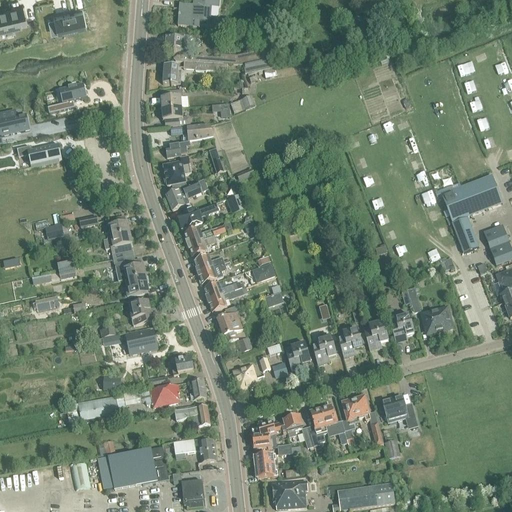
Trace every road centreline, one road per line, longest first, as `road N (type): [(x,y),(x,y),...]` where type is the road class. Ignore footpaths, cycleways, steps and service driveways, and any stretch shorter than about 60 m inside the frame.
road 1 (secondary): [(227,415),(140,164),(142,0)]
road 2 (residential): [(227,415),(511,339)]
